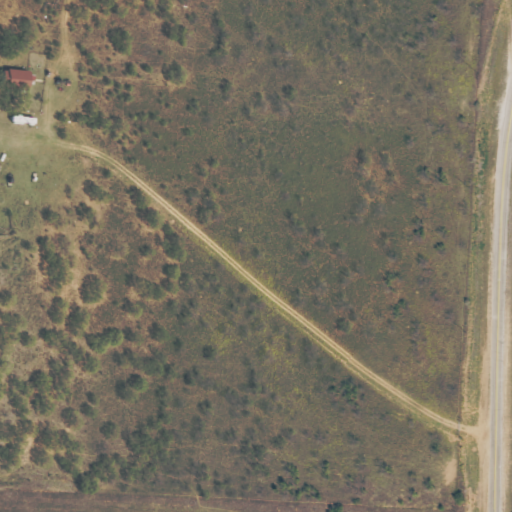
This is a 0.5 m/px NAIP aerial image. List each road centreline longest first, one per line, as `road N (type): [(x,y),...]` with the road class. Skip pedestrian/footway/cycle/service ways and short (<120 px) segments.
road 1 (residential): [(497,382),(354,341),(135,172),(0,125)]
road 2 (tertiary): [(495,511),(500,217),(511,99)]
